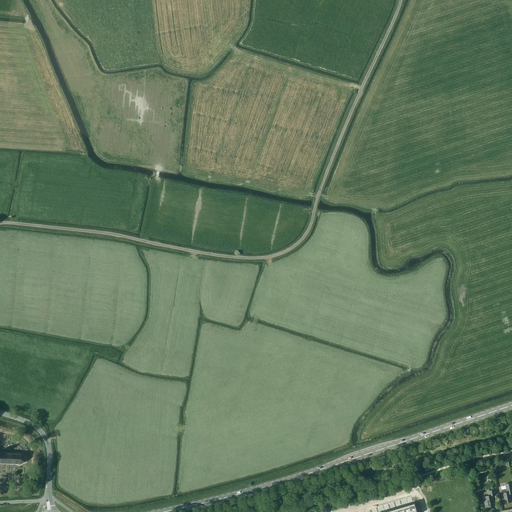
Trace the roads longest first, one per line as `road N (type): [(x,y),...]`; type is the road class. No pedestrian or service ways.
road 1 (track): [(399,0),(310,226),(295,244),(251,257),(0,224)]
road 2 (primary): [(171,511),(511,406)]
